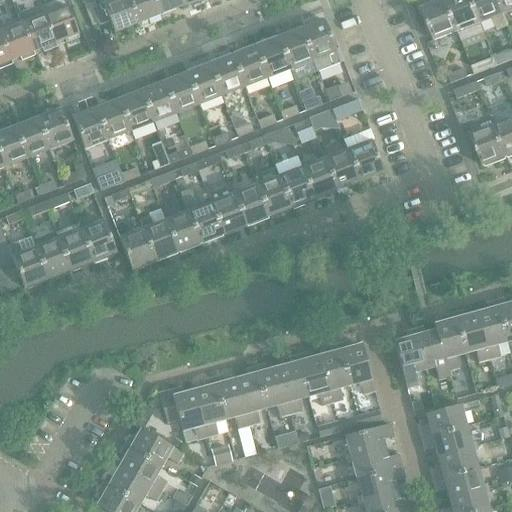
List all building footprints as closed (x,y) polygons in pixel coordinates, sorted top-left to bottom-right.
[(114,33),(137,24),(127,0),(112,0),(91,8),(98,26),(109,21),(114,33)] [(154,0),(127,0),(137,24),(160,15),(154,0)] [(181,0),(154,0),(160,15),(183,6),(181,0)] [(433,41),(457,32),(444,0),(443,0),(421,9),(433,41)] [(444,0),(457,32),(461,42),(484,33),(480,23),(470,0),(444,0)] [(497,0),(470,0),(480,23),(491,19),(496,31),(507,27),(502,15),(503,14),(497,0)] [(511,0),(497,0),(503,14),(511,10),(511,0)] [(65,6),(43,15),(55,44),(64,40),(65,43),(78,38),(65,6)] [(43,15),(20,24),(31,53),(33,52),(42,49),(44,52),(56,47),(55,44),(43,15)] [(323,20),(299,30),(312,61),(335,52),(323,20)] [(20,24),(0,31),(0,38),(9,62),(11,61),(20,57),(21,61),(34,56),(33,52),(31,53),(20,24)] [(299,30),(277,38),(289,70),(312,61),(299,30)] [(0,38),(0,68),(12,64),(11,61),(9,62),(0,38)] [(277,38),(254,47),(266,78),(289,70),(277,38)] [(254,47),(231,56),(243,87),(266,78),(254,47)] [(497,66),(511,60),(511,50),(494,58),(497,66)] [(231,56),(209,65),(221,96),(243,87),(231,56)] [(471,67),(474,75),(489,69),(486,61),(471,67)] [(209,65),(186,73),(198,105),(221,96),(209,65)] [(451,84),(467,77),(464,70),(448,76),(451,84)] [(186,73),(163,82),(175,113),(198,105),(186,73)] [(499,75),(485,81),(488,88),(502,82),(499,75)] [(163,82),(141,91),(153,122),(175,113),(163,82)] [(457,100),(479,91),(476,84),(454,93),(457,100)] [(336,86),(324,91),(324,92),(324,93),(328,103),(341,99),(337,88),(336,87),(336,86)] [(141,91),(118,99),(130,131),(153,122),(141,91)] [(302,104),(306,112),(323,106),(319,97),(302,104)] [(118,99),(95,108),(107,140),(130,131),(118,99)] [(357,100),(331,110),(334,119),(334,120),(335,121),(361,111),(357,100)] [(280,113),(283,121),(300,114),(297,106),(280,113)] [(83,149),(107,140),(95,108),(71,118),(83,149)] [(59,109),(37,118),(49,150),(72,141),(59,109)] [(331,110),(316,116),(316,117),(320,126),(334,120),(334,119),(331,110)] [(257,121),(260,130),(277,123),(274,115),(257,121)] [(483,166),(506,157),(494,126),(490,117),(467,125),(469,131),(463,133),(471,153),(477,151),(483,166)] [(37,118),(14,127),(26,158),(49,150),(37,118)] [(511,118),(494,126),(506,157),(511,155),(511,118)] [(309,120),(293,126),(297,135),(312,129),(309,120)] [(234,130),(237,139),(254,132),(251,124),(234,130)] [(14,127),(0,132),(0,159),(3,167),(26,158),(14,127)] [(286,129),(271,135),(274,143),(290,137),(286,129)] [(211,139),(215,147),(232,141),(228,133),(211,139)] [(263,138),(240,147),(244,155),(267,146),(263,138)] [(370,141),(347,150),(360,181),(382,172),(370,141)] [(204,142),(188,148),(192,156),(207,150),(204,142)] [(156,161),(151,163),(154,171),(163,167),(169,165),(166,157),(165,157),(160,143),(150,146),(156,161)] [(240,147),(218,156),(221,164),(244,155),(240,147)] [(169,165),(192,156),(188,148),(166,157),(169,165)] [(347,150),(324,158),(337,190),(360,181),(347,150)] [(218,156),(195,165),(198,173),(221,164),(218,156)] [(324,158),(301,167),(314,199),(337,190),(324,158)] [(60,179),(63,187),(86,178),(81,165),(72,168),(74,173),(60,179)] [(182,179),(198,173),(195,165),(179,171),(182,179)] [(301,167),(278,176),(291,208),(314,199),(301,167)] [(121,174),(124,183),(141,176),(138,168),(121,174)] [(172,173),(150,182),(153,190),(176,182),(172,173)] [(278,176),(255,185),(267,217),(291,208),(278,176)] [(97,184),(100,192),(117,185),(113,177),(97,184)] [(38,187),(41,196),(56,190),(53,181),(38,187)] [(150,182),(127,191),(130,199),(153,190),(150,182)] [(222,235),(245,226),(233,194),(229,184),(206,193),(209,203),(222,235)] [(88,185),(72,192),(75,200),(92,193),(88,185)] [(245,226),(267,217),(255,185),(233,194),(245,226)] [(14,196),(17,205),(33,199),(30,190),(14,196)] [(180,194),(187,211),(199,243),(222,235),(209,203),(197,208),(190,190),(180,194)] [(113,206),(130,199),(127,191),(110,197),(113,206)] [(66,194),(43,202),(46,211),(69,202),(66,194)] [(0,201),(0,211),(10,208),(6,199),(0,201)] [(30,217),(46,211),(43,202),(26,209),(30,217)] [(23,220),(20,211),(4,218),(7,226),(23,220)] [(187,211),(164,220),(176,252),(199,243),(187,211)] [(154,261),(176,252),(164,220),(152,225),(149,217),(139,221),(142,229),(154,261)] [(76,225),(78,225),(92,262),(115,253),(102,221),(90,226),(88,220),(76,225)] [(55,234),(69,271),(92,262),(78,225),(76,225),(55,234)] [(130,270),(154,261),(142,229),(118,238),(130,270)] [(46,280),(69,271),(55,234),(55,232),(31,241),(34,248),(46,280)] [(0,239),(0,253),(8,251),(6,246),(4,238),(0,239)] [(23,289),(46,280),(34,248),(21,253),(17,242),(6,246),(8,251),(13,262),(17,273),(22,286),(23,289)] [(0,253),(0,266),(13,262),(8,251),(0,253)] [(0,266),(0,279),(17,273),(13,262),(0,266)] [(0,294),(22,286),(17,273),(0,279),(0,294)] [(503,299),(494,301),(505,342),(511,339),(511,302),(505,305),(503,299)] [(508,354),(505,342),(494,301),(485,304),(486,310),(475,313),(488,359),(498,356),(508,354)] [(462,311),(452,313),(463,353),(473,351),(477,362),(488,359),(475,313),(463,316),(462,311)] [(432,325),(434,331),(436,330),(446,371),(447,371),(457,368),(453,356),(463,353),(452,313),(443,316),(444,321),(432,325)] [(422,328),(413,330),(424,371),(433,368),(437,380),(448,376),(447,371),(446,371),(436,330),(434,331),(423,333),(422,328)] [(414,373),(424,371),(413,330),(403,333),(405,338),(393,342),(405,388),(417,385),(414,373)] [(346,343),(337,345),(348,386),(358,383),(361,395),(373,392),(360,345),(348,348),(346,343)] [(337,345),(317,351),(331,403),(341,400),(338,388),(348,386),(337,345)] [(306,354),(296,357),(307,397),(316,395),(319,406),(331,403),(317,351),(313,352),(314,358),(307,359),(306,354)] [(288,364),(276,368),(289,414),(299,411),(296,400),(307,397),(296,357),(286,359),(288,364)] [(263,365),(253,368),(265,408),(274,405),(277,417),(289,414),(276,368),(264,371),(263,365)] [(246,376),(234,379),(247,426),(258,423),(254,411),(265,408),(253,368),(245,370),(246,376)] [(222,377),(212,380),(223,420),(233,417),(236,428),(247,426),(234,379),(223,382),(222,377)] [(205,388),(193,391),(205,437),(216,434),(226,431),(223,420),(212,380),(203,382),(205,388)] [(194,440),(205,437),(193,391),(182,394),(180,388),(157,395),(165,423),(178,419),(181,431),(191,428),(194,440)] [(420,401),(410,404),(412,412),(422,409),(420,401)] [(493,418),(502,415),(498,404),(490,406),(493,418)] [(416,428),(419,439),(464,426),(460,410),(465,408),(464,405),(458,406),(424,415),(426,425),(416,428)] [(336,422),(338,432),(380,420),(378,411),(336,422)] [(336,422),(316,427),(319,438),(319,439),(339,433),(338,432),(336,422)] [(342,456),(343,459),(385,448),(382,440),(392,437),(389,425),(343,437),(348,454),(342,456)] [(433,449),(435,457),(475,445),(474,440),(468,441),(464,426),(419,439),(423,451),(433,449)] [(498,439),(507,436),(504,426),(495,429),(498,439)] [(128,437),(123,445),(160,467),(165,458),(175,464),(181,454),(139,430),(133,440),(128,437)] [(306,433),(295,436),(297,445),(309,442),(308,441),(306,433)] [(252,443),(240,446),(243,457),(244,459),(255,456),(255,454),(252,443)] [(123,457),(118,466),(156,489),(160,491),(161,489),(165,482),(154,476),(160,467),(123,445),(118,454),(123,457)] [(428,469),(431,481),(476,468),(471,450),(476,449),(475,445),(435,457),(438,466),(428,469)] [(227,446),(210,450),(214,467),(231,463),(227,446)] [(387,457),(385,448),(343,459),(344,463),(350,462),(354,479),(400,467),(397,455),(387,457)] [(107,474),(102,483),(112,489),(138,504),(143,496),(154,502),(160,491),(156,489),(118,466),(112,477),(107,474)] [(403,478),(400,467),(354,479),(357,489),(359,495),(354,497),(355,501),(396,490),(395,489),(395,488),(394,481),(403,478)] [(511,467),(495,472),(499,485),(511,481),(511,467)] [(445,490),(447,498),(480,489),(487,487),(485,483),(480,484),(476,468),(431,481),(433,489),(435,493),(445,490)] [(193,476),(188,484),(196,488),(200,480),(193,476)] [(134,511),(138,504),(112,489),(102,483),(98,489),(97,491),(102,495),(96,505),(107,511),(134,511)] [(439,511),(480,511),(487,510),(482,491),(487,490),(487,489),(487,487),(480,489),(447,498),(450,508),(439,511)] [(177,490),(172,499),(176,502),(185,507),(186,508),(191,498),(177,490)] [(361,503),(363,511),(399,511),(411,509),(408,497),(398,500),(396,490),(355,501),(356,504),(361,503)] [(176,502),(169,511),(182,511),(185,507),(176,502)]
